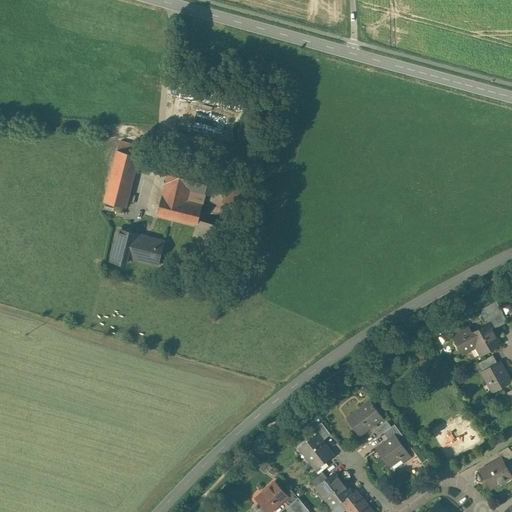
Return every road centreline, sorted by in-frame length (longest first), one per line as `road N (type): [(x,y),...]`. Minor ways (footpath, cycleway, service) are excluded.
road 1 (secondary): [(164,511),(269,406),(368,334),(511,254)]
road 2 (secondary): [(160,0),(511,97)]
